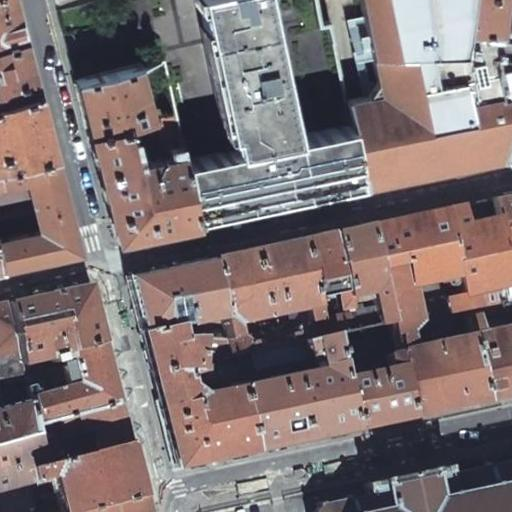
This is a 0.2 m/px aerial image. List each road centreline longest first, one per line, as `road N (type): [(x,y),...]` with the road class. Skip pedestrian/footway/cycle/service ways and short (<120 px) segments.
road 1 (residential): [(97,264),(511,177)]
road 2 (residential): [(439,428),(157,490)]
road 3 (residential): [(30,0),(97,264)]
road 4 (residential): [(97,264),(157,490)]
